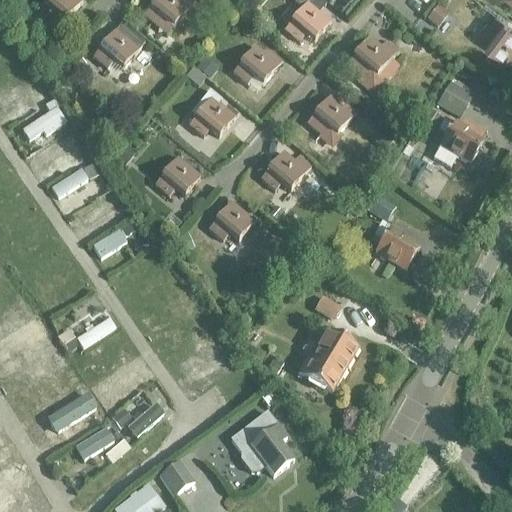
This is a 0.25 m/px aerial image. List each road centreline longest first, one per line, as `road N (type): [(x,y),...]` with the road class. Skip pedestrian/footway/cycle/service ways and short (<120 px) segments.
road 1 (tertiary): [(411,411),(511,220)]
road 2 (residential): [(511,503),(411,411)]
